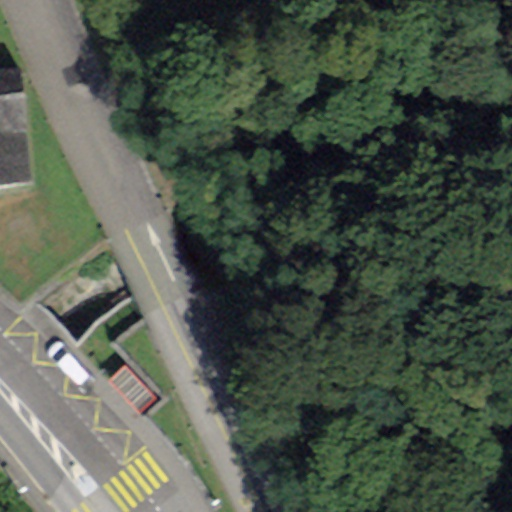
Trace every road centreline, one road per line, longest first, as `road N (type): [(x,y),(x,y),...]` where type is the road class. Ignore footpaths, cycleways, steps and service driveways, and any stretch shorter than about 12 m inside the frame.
road 1 (residential): [(267,511),(41,0)]
road 2 (secondary): [(109,511),(0,373)]
